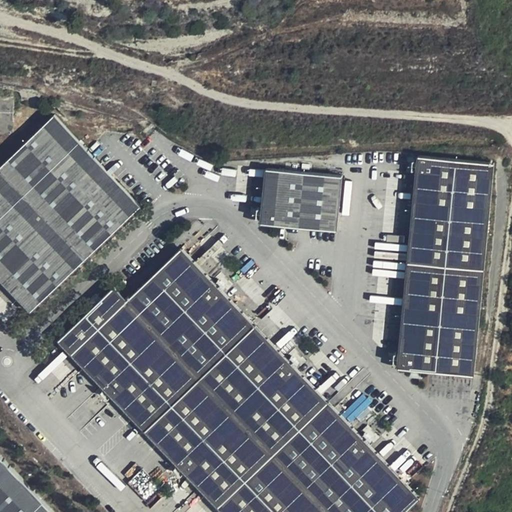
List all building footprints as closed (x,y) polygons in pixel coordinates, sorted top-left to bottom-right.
[(0,279),(30,311),(141,207),(121,185),(114,177),(88,150),(54,115),(0,167),(0,279)] [(490,168),(415,163),(400,365),(475,371),(490,168)] [(341,174),(270,165),(263,219),(335,228),(341,174)] [(403,511),(420,496),(180,245),(126,298),(114,285),(60,336),(227,511),(403,511)] [(0,511),(54,511),(0,455),(0,511)]
